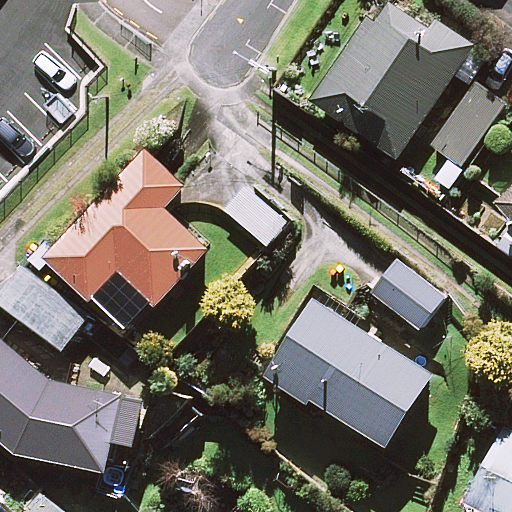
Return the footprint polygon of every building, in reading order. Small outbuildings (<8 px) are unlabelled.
[(486,65),(389,0),(387,0),(316,106),(402,163),(460,76),(472,85),(486,65)] [(507,107),(476,87),(436,151),(466,170),(507,107)] [(146,152),(124,177),(49,259),(96,303),(124,273),(162,308),(212,254),(169,215),(190,191),(146,152)] [(292,225),(248,188),(228,212),(271,249),(292,225)] [(511,195),(499,207),(511,221),(511,195)] [(93,315),(25,267),(0,302),(67,350),(93,315)] [(448,301),(405,268),(381,300),(423,333),(448,301)] [(317,414),(321,408),(393,452),(438,377),(316,302),(277,365),(266,383),(317,414)] [(69,388),(0,333),(0,434),(24,454),(113,473),(120,442),(140,447),(150,408),(69,388)] [(511,511),(511,429),(511,430),(472,503),(489,511),(511,511)] [(65,511),(42,496),(34,508),(34,507),(30,511),(65,511)] [(0,511),(10,511),(0,503),(0,511)]
